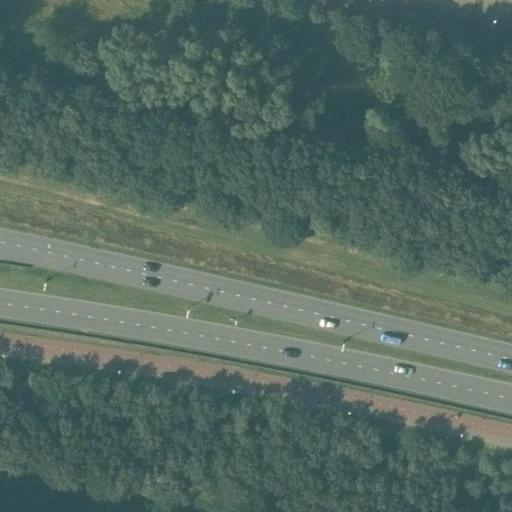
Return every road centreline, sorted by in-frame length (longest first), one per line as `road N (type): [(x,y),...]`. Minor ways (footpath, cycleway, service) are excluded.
road 1 (primary): [(511,359),(0,243)]
road 2 (primary): [(0,303),(511,399)]
